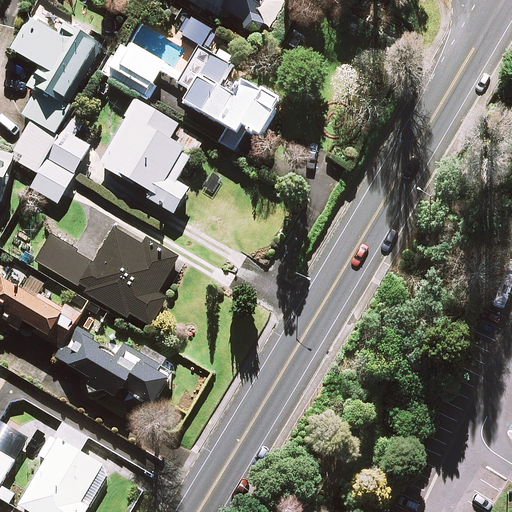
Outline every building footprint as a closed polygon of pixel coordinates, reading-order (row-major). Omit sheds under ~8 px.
[(191,0),(255,34),(274,0),(191,0)] [(114,47),(38,5),(10,55),(52,78),(32,114),(64,133),(114,47)] [(214,74),(228,81),(236,64),(204,48),(193,71),(129,39),(110,76),(160,101),(171,79),(204,95),(214,74)] [(274,133),(296,96),(253,71),(242,90),(228,81),(214,74),(204,95),(198,102),(253,134),(259,124),(274,133)] [(180,130),(142,107),(108,163),(181,208),(194,188),(182,180),(197,155),(174,140),(180,130)] [(41,172),(64,133),(32,114),(9,153),(24,160),(41,172)] [(91,148),(65,133),(33,191),(59,206),(91,148)] [(0,196),(12,200),(24,160),(0,152),(0,196)] [(183,265),(118,228),(101,258),(59,234),(42,262),(148,324),(183,265)] [(2,302),(0,301),(0,313),(3,307),(67,345),(81,321),(14,281),(2,302)] [(128,357),(85,334),(68,365),(128,396),(132,389),(168,408),(187,373),(134,345),(128,357)] [(0,390),(10,374),(0,367),(0,390)] [(90,439),(67,425),(59,439),(82,452),(90,439)] [(59,439),(20,506),(30,511),(88,511),(110,476),(98,462),(82,452),(59,439)] [(0,496),(21,463),(0,449),(0,496)]
